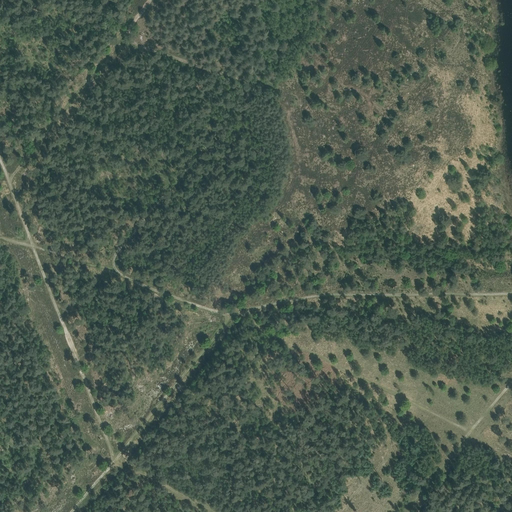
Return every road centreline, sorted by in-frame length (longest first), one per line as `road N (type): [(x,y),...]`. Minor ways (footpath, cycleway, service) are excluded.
road 1 (unknown): [(249,511),(132,453),(119,458),(0,157)]
road 2 (track): [(123,37),(252,82),(104,270)]
road 3 (track): [(231,315),(320,294),(511,294)]
road 4 (track): [(470,432),(295,350)]
road 5 (track): [(123,37),(9,181)]
road 6 (track): [(231,315),(119,458)]
road 7 (unknown): [(511,394),(414,511)]
road 8 (track): [(104,270),(231,315)]
